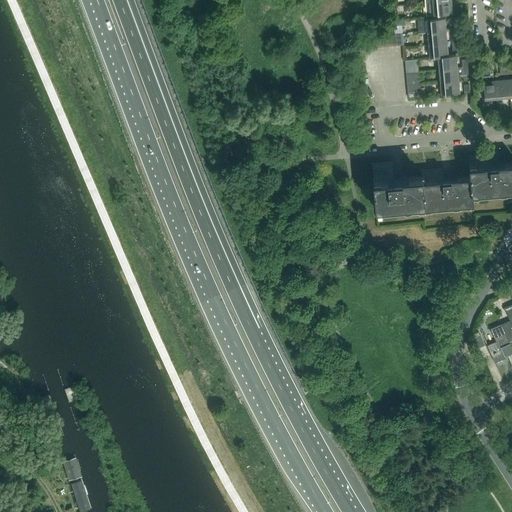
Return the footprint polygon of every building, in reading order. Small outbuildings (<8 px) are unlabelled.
[(452,14),(451,1),(433,2),(434,15),(452,14)] [(427,32),(428,33),(445,31),(444,18),(419,20),(420,32),(427,32)] [(447,43),(445,31),(428,33),(429,45),(447,43)] [(430,58),(438,57),(448,56),(447,43),(429,45),(430,58)] [(438,57),(439,70),(457,68),(456,55),(448,56),(438,57)] [(462,68),(457,68),(439,70),(440,82),(458,81),(458,75),(468,74),(467,67),(462,68)] [(497,99),(509,97),(508,79),(495,80),(497,99)] [(484,100),(497,99),(495,80),(483,81),(484,100)] [(440,82),(441,95),(459,93),(458,81),(440,82)] [(395,180),(393,161),(371,163),(375,209),(424,204),(424,209),(474,205),(473,200),(488,198),(487,193),(511,190),(511,164),(491,166),(490,154),(468,156),(470,178),(443,181),(442,168),(421,170),(421,178),(395,180)] [(510,320),(501,324),(509,341),(511,340),(511,304),(505,307),(510,320)] [(511,347),(509,341),(501,324),(491,328),(496,341),(487,345),(495,362),(508,357),(511,365),(511,347)] [(480,335),(474,337),(479,348),(485,345),(480,335)] [(94,511),(74,445),(58,450),(77,511),(94,511)]
